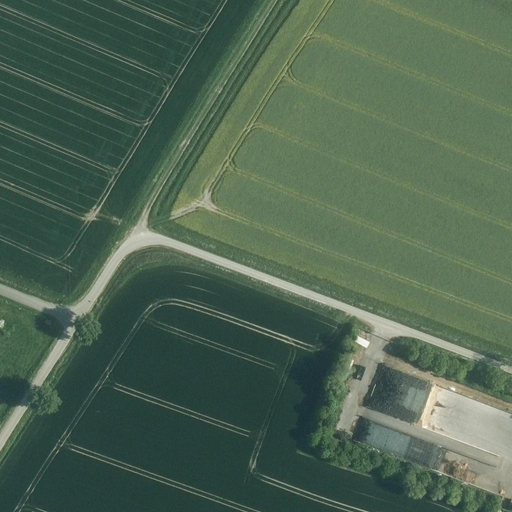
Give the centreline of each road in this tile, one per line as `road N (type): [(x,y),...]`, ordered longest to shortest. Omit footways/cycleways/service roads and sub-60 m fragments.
road 1 (unclassified): [(511,374),(138,234),(78,319)]
road 2 (track): [(138,234),(285,0)]
road 3 (unclassified): [(78,319),(0,447)]
